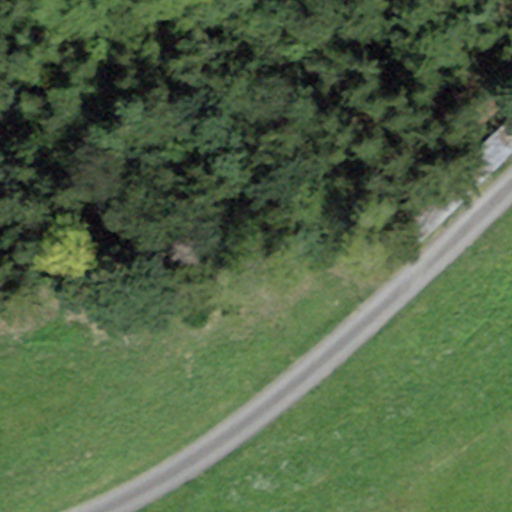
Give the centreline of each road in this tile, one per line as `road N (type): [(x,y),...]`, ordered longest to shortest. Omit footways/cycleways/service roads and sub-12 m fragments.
road 1 (track): [(365,315),(200,452),(87,511)]
road 2 (track): [(511,177),(365,315)]
